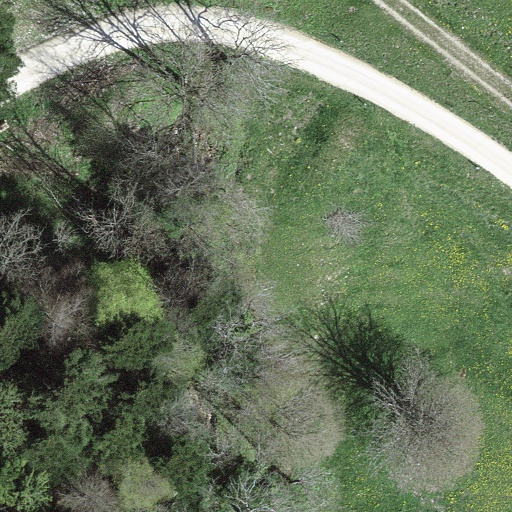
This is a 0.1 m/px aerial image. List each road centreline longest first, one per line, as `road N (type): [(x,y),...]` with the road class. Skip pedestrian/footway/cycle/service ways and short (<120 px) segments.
road 1 (unclassified): [(511,174),(418,111),(294,49),(227,28),(180,25),(106,37),(0,87)]
road 2 (track): [(388,0),(511,93)]
